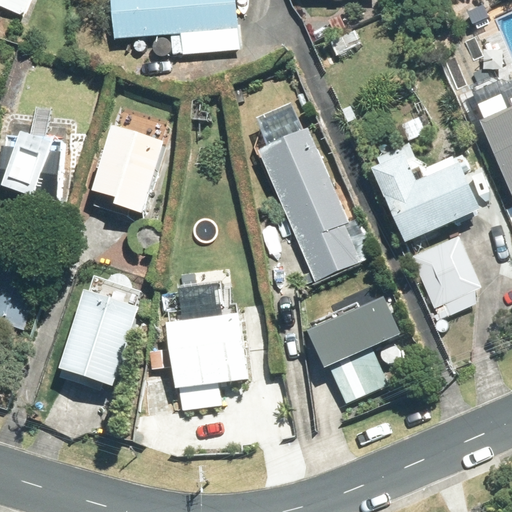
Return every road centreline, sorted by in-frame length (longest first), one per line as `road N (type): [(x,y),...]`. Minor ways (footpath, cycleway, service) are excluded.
road 1 (secondary): [(279,511),(511,421)]
road 2 (secondary): [(0,472),(127,511)]
